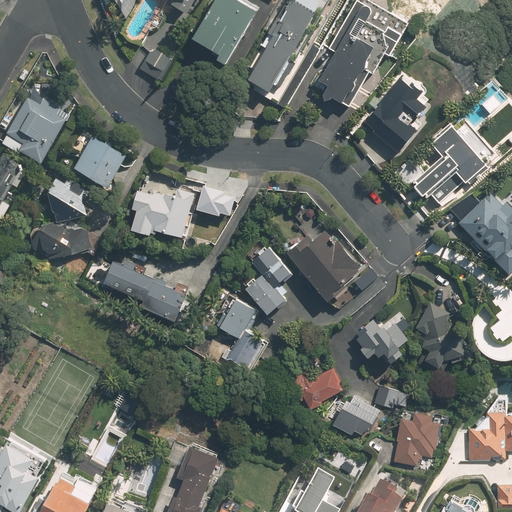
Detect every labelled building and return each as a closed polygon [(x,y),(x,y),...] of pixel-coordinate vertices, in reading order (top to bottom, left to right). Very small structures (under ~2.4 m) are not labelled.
[(115,0),(127,19),(137,0),(115,0)] [(173,0),(172,4),(188,13),(195,0),(173,0)] [(216,0),(194,38),(222,54),(220,58),(228,63),(260,8),(246,0),(216,0)] [(422,33),(364,0),(358,0),(330,48),(336,52),(320,78),(330,85),(324,95),(331,100),(333,96),(358,111),(422,33)] [(284,20),(278,16),(269,31),(275,35),(251,76),(272,89),(316,14),(295,2),(284,20)] [(151,49),(140,70),(159,80),(170,58),(151,49)] [(411,127),(428,105),(416,96),(420,91),(401,76),(384,97),(378,93),(369,105),(375,109),(365,121),(376,130),(374,132),(400,152),(416,130),(411,127)] [(21,148),(41,160),(65,120),(53,112),(56,106),(44,98),(40,105),(28,97),(6,132),(24,143),(21,148)] [(441,201),(458,185),(451,177),(457,171),(467,180),(486,162),(450,125),(431,143),(443,156),(415,183),(429,197),(434,193),(441,201)] [(94,134),(74,165),(107,186),(126,154),(94,134)] [(0,200),(19,167),(6,159),(0,169),(0,200)] [(85,213),(85,187),(60,173),(43,205),(48,208),(68,219),(85,213)] [(245,195),(231,185),(220,202),(234,212),(245,195)] [(186,235),(196,193),(174,188),(172,194),(141,188),(132,228),(154,233),(155,228),(186,235)] [(511,190),(511,192),(503,202),(491,190),(460,219),(509,272),(511,269),(511,190)] [(48,208),(31,238),(32,246),(51,256),(91,248),(88,230),(68,219),(48,208)] [(325,223),(290,253),(331,300),(365,270),(325,223)] [(252,260),(264,274),(249,288),(270,312),(291,294),(282,284),(294,273),(269,245),(252,260)] [(116,257),(105,282),(145,301),(142,306),(173,320),(187,290),(116,257)] [(380,274),(374,266),(354,282),(361,290),(380,274)] [(269,341),(247,329),(259,308),(238,296),(221,326),(239,336),(228,356),(253,369),(269,341)] [(452,358),(466,354),(462,338),(454,334),(460,322),(449,317),(452,311),(431,301),(418,326),(428,331),(421,345),(429,350),(424,359),(446,370),(452,358)] [(401,345),(409,339),(401,328),(408,323),(400,312),(380,326),(374,318),(356,331),(366,345),(362,348),(369,357),(377,351),(379,355),(386,350),(393,361),(406,352),(401,345)] [(68,336),(57,330),(52,340),(62,346),(68,336)] [(337,368),(307,381),(301,367),(287,373),(298,398),(308,394),(314,409),(325,404),(323,398),(346,387),(337,368)] [(395,402),(407,405),(410,393),(380,384),(375,402),(394,407),(395,402)] [(356,429),(370,436),(382,412),(349,396),(336,422),(355,432),(356,429)] [(415,417),(403,415),(394,462),(436,470),(445,423),(434,421),(436,412),(417,408),(415,417)] [(511,411),(491,411),(491,414),(477,427),(470,427),(469,460),(506,461),(506,447),(511,447),(511,411)] [(45,462),(9,442),(0,458),(0,501),(17,511),(45,462)] [(171,511),(198,511),(222,456),(193,444),(179,476),(186,479),(171,511)] [(339,511),(324,503),(336,483),(319,473),(305,496),(301,494),(292,510),(295,511),(339,511)] [(77,483),(65,475),(41,511),(86,511),(101,489),(81,476),(77,483)] [(397,511),(407,497),(382,482),(373,498),(370,497),(361,511),(397,511)] [(499,506),(511,505),(511,484),(499,484),(499,506)] [(474,511),(450,499),(442,511),(474,511)] [(137,511),(110,500),(105,511),(137,511)]
